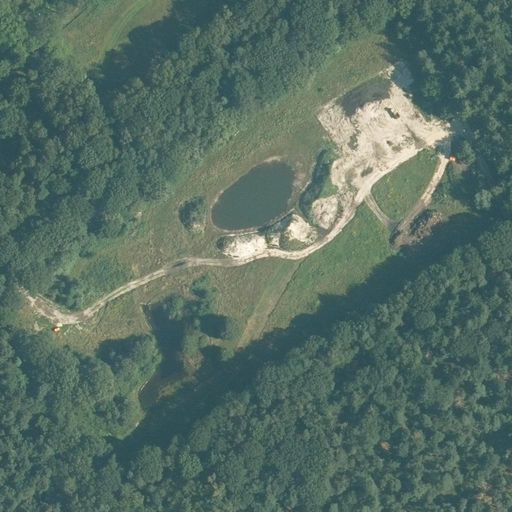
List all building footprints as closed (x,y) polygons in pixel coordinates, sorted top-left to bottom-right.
[(490,78),(488,75),(482,78),(488,86),(493,82),(496,80),(493,77),(491,78),(491,77),(490,78)] [(127,137),(120,143),(124,148),(123,149),(126,153),(135,147),(127,137)] [(362,361),(366,366),(370,362),(367,357),(362,361)] [(293,416),(296,421),(301,418),(298,413),(293,416)] [(47,488),(46,500),(61,502),(62,494),(54,493),(54,492),(53,492),(53,488),(47,488)]
